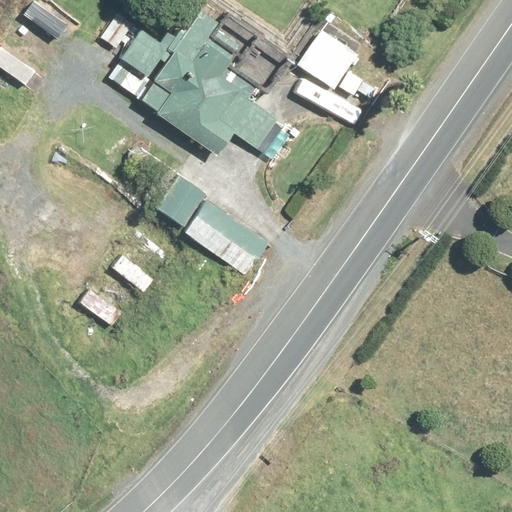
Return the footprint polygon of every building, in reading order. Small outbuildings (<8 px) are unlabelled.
[(85,40),(30,0),(27,0),(0,36),(0,37),(56,79),(85,40)] [(152,113),(150,117),(212,158),(227,135),(253,151),(273,120),(252,106),(264,88),(229,65),(239,49),(209,29),(212,24),(192,11),(177,34),(172,31),(168,38),(159,33),(153,42),(134,30),(113,61),(118,65),(110,77),(130,90),(126,96),(152,113)] [(319,31),(294,68),(331,92),(335,87),(350,97),(361,82),(345,71),(355,56),(319,31)] [(64,84),(41,76),(27,117),(50,125),(64,84)] [(267,241),(176,175),(150,211),(241,277),(267,241)] [(181,243),(143,215),(128,234),(166,263),(181,243)] [(122,253),(110,269),(142,293),(154,277),(122,253)] [(119,313),(86,289),(74,305),(107,330),(119,313)]
